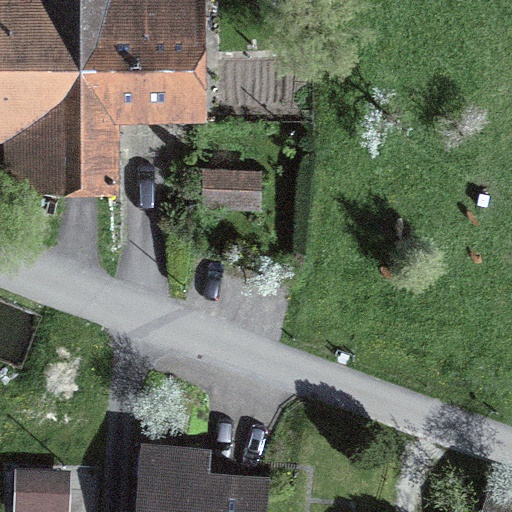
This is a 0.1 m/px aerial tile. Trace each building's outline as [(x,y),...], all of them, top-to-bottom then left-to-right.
[(193,0),(0,0),(0,133),(13,133),(13,184),(108,184),(113,182),(113,148),(108,148),(108,105),(194,104),(193,0)] [(265,173),(202,171),(201,220),(263,222),(265,173)] [(256,511),(259,483),(205,479),(207,450),(148,446),(143,511),(256,511)] [(56,471),(17,470),(15,509),(54,510),(56,471)] [(511,511),(511,495),(491,488),(482,511),(511,511)]
